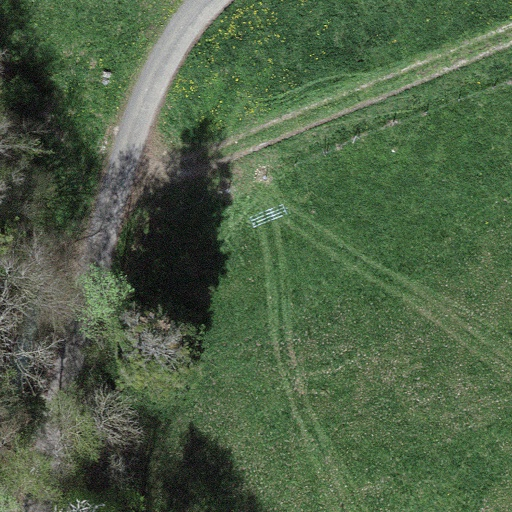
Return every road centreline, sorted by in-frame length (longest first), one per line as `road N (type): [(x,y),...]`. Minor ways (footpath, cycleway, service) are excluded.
road 1 (unclassified): [(36,511),(40,463),(152,76),(207,0)]
road 2 (track): [(124,170),(202,159),(511,34)]
